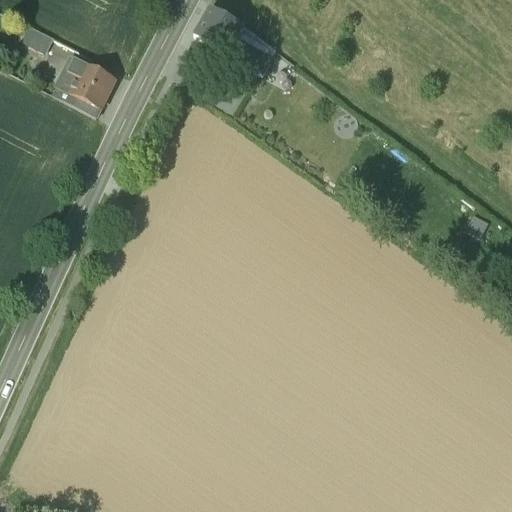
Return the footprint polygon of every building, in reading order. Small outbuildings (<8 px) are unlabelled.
[(241,32),(208,14),(194,40),(251,72),(258,59),(238,48),(232,48),(241,32)] [(48,56),(56,40),(31,27),(23,43),(48,56)] [(274,54),(269,51),(265,57),(271,60),(274,54)] [(269,64),(258,59),(251,72),(261,78),(269,64)] [(113,84),(94,75),(91,83),(86,81),(80,93),(80,94),(84,96),(80,104),(99,114),(113,84)] [(99,114),(80,104),(84,96),(80,94),(80,93),(65,86),(57,102),(95,122),(99,114)]
